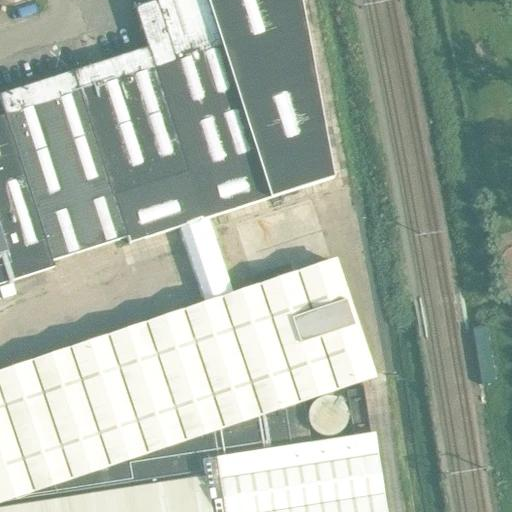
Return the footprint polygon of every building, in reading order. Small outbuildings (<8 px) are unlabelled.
[(0,104),(4,116),(0,117),(0,285),(53,268),(51,262),(126,238),(128,244),(178,228),(208,219),(332,179),(299,0),(154,0),(154,1),(132,7),(145,48),(71,72),(72,72),(0,94),(0,104)] [(208,219),(178,228),(203,306),(233,296),(208,219)] [(0,374),(0,501),(371,377),(332,263),(233,296),(203,306),(0,374)] [(485,328),(474,329),(483,384),(494,382),(485,328)] [(0,511),(381,511),(369,435),(308,445),(301,403),(360,384),(372,380),(371,377),(0,501),(0,511)]
